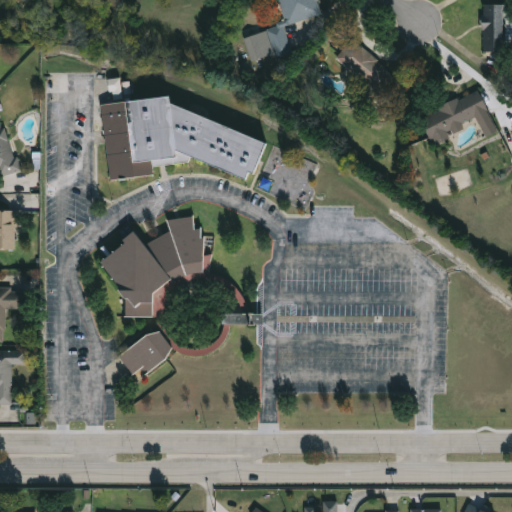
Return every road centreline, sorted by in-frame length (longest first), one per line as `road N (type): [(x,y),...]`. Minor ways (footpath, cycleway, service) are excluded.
road 1 (secondary): [(511,447),(0,442)]
road 2 (secondary): [(253,471),(511,471)]
